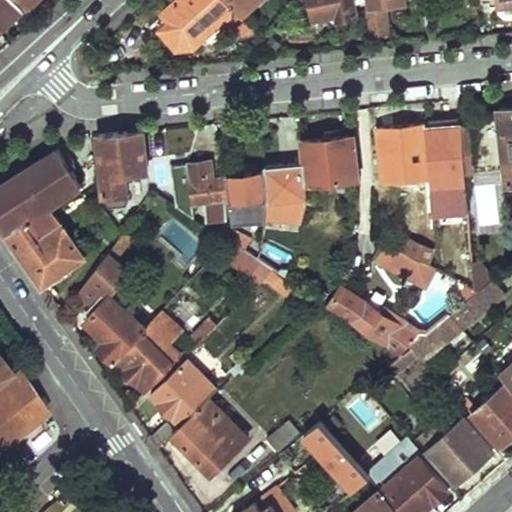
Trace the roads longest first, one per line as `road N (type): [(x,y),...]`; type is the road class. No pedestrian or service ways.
road 1 (residential): [(54,41),(49,59),(59,84),(75,97),(108,103),(511,62)]
road 2 (tertiary): [(164,511),(0,274)]
